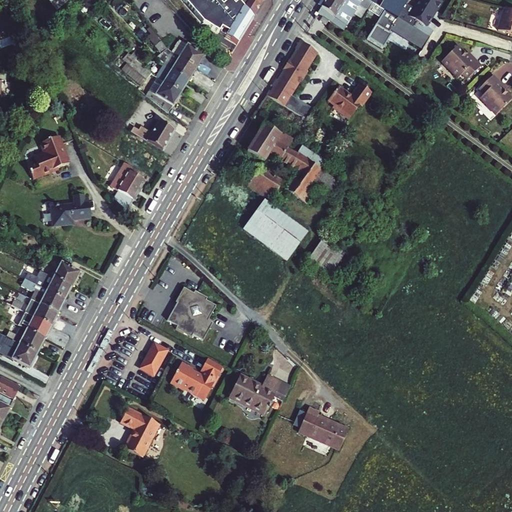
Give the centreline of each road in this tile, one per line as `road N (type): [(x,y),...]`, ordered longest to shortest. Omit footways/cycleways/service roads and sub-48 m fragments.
road 1 (primary): [(110,315),(305,0)]
road 2 (primary): [(287,0),(146,236),(110,315)]
road 3 (primary): [(110,315),(5,511)]
